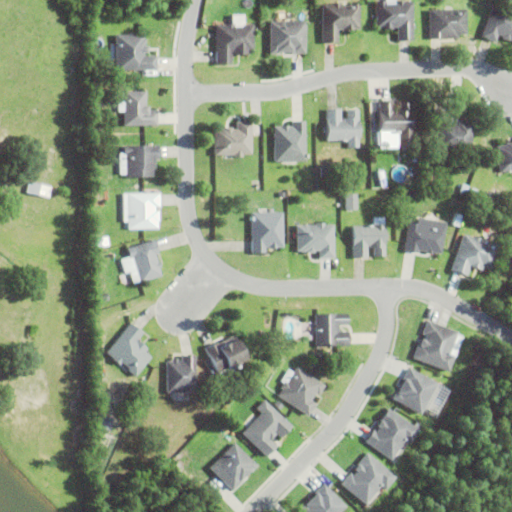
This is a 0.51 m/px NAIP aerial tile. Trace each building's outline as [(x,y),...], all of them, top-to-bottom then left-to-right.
[(392,30),(379,30),(379,29),(374,29),(374,3),(383,3),(383,0),(394,0),(394,2),(403,3),(412,3),(412,42),(396,42),(397,29),(392,29),(392,30)] [(359,31),(355,31),(355,32),(341,32),(341,31),(337,31),(337,44),(322,45),(321,6),(330,6),(330,5),(340,5),(340,7),(350,7),(350,6),(358,6),(359,31)] [(511,15),(511,42),(508,41),(507,43),(500,40),(501,37),(497,36),(494,43),(480,39),(491,7),(500,10),(500,8),(509,11),(509,14),(511,15)] [(429,12),(465,11),(466,36),(457,36),(457,40),(430,41),(429,12)] [(291,55),(291,54),(279,54),(279,55),(269,55),(269,24),(305,23),(305,55),(291,55)] [(242,29),(242,27),(252,27),(253,52),(249,52),(249,56),(232,56),(232,65),(216,65),(215,27),(224,26),(233,25),(233,29),(242,29)] [(145,41),(145,48),(147,48),(147,54),(144,54),(144,58),(157,58),(157,72),(115,72),(114,36),(143,36),(143,41),(145,41)] [(148,108),(148,113),(157,113),(157,128),(124,128),(124,113),(118,113),(118,103),(123,103),(123,93),(145,93),(146,109),(148,108)] [(395,113),(395,112),(399,112),(399,103),(410,103),(411,149),(400,149),(400,134),(399,134),(397,134),(397,150),(379,150),(379,115),(376,115),(376,113),(370,113),(370,102),(393,102),(393,113),(395,113)] [(342,122),(342,120),(346,120),(346,112),(357,112),(358,150),(347,151),(346,142),(326,143),(325,111),(340,110),(340,122),(342,122)] [(473,125),(470,155),(435,151),(438,119),(452,120),(451,126),(455,126),(455,122),(466,123),(466,124),(473,125)] [(298,163),(298,165),(282,165),(282,163),(274,164),(273,128),(280,128),(288,127),(288,128),(291,128),(291,123),(305,123),(306,163),(298,163)] [(223,157),(214,157),(214,131),(218,131),(218,130),(223,130),(223,129),(231,129),(231,131),(235,131),(235,124),(251,124),(251,156),(242,156),(242,160),(223,160),(223,157)] [(252,125),(261,124),(262,136),(252,137),(252,125)] [(511,171),(499,174),(495,149),(499,148),(499,147),(504,147),(504,145),(511,144),(511,171)] [(126,181),(126,176),(120,176),(119,154),(123,154),(123,148),(159,148),(159,161),(155,161),(155,172),(153,172),(153,181),(126,181)] [(320,169),(336,169),(336,177),(330,177),(330,179),(320,180),(320,169)] [(476,186),(475,185),(475,184),(475,183),(474,182),(475,181),(475,180),(475,179),(476,179),(477,178),(478,178),(479,178),(480,178),(481,178),(481,179),(482,179),(483,180),(483,181),(483,182),(483,183),(483,184),(482,185),(482,186),(481,186),(480,186),(479,187),(478,186),(477,186),(476,186)] [(26,195),(28,183),(52,188),(49,200),(26,195)] [(459,193),(462,185),(468,187),(465,195),(459,193)] [(469,196),(472,189),(477,192),(474,198),(469,196)] [(93,197),(97,192),(102,197),(97,201),(93,197)] [(159,213),(159,224),(158,224),(158,231),(128,232),(128,224),(123,224),(123,207),(127,207),(127,196),(160,196),(160,210),(155,210),(155,213),(159,213)] [(345,196),(356,196),(357,212),(345,212),(345,196)] [(448,211),(451,198),(458,200),(454,212),(448,211)] [(445,224),(447,212),(454,214),(451,225),(445,224)] [(265,255),(252,255),(251,214),(282,214),(283,250),(276,250),(276,251),(268,251),(268,250),(265,250),(265,255)] [(352,260),(352,227),(366,227),(366,226),(370,226),(370,227),(372,227),(372,218),(384,218),(384,259),(373,259),(373,250),(368,250),(368,248),(367,248),(367,260),(352,260)] [(431,255),(431,257),(425,256),(426,254),(418,253),(417,255),(404,253),(408,224),(416,225),(417,220),(445,224),(440,256),(431,255)] [(318,253),(314,253),(314,256),(306,256),(306,254),(300,254),(295,254),(295,227),(314,227),(314,225),(323,225),(323,227),(333,226),(333,261),(318,261),(318,253)] [(487,248),(487,249),(488,250),(490,245),(498,248),(489,274),(480,270),(479,273),(468,269),(465,279),(449,273),(463,236),(471,239),(472,238),(481,241),(479,245),(487,248)] [(160,264),(161,270),(159,270),(162,279),(141,285),(137,272),(125,275),(121,261),(129,258),(127,250),(155,242),(159,256),(156,257),(158,264),(160,264)] [(98,299),(107,296),(109,302),(100,304),(98,299)] [(348,334),(348,348),(315,348),(314,316),(346,315),(346,327),(338,327),(338,334),(348,334)] [(453,359),(446,375),(411,361),(418,345),(420,341),(422,342),(424,337),(420,335),(425,323),(455,335),(447,357),(453,359)] [(127,373),(128,372),(121,366),(119,368),(112,362),(112,361),(106,355),(131,325),(143,336),(137,342),(147,351),(145,354),(151,360),(135,380),(127,373)] [(236,374),(219,382),(204,351),(217,344),(220,351),(236,343),(246,363),(239,367),(239,368),(234,371),(236,374)] [(172,361),(177,361),(177,363),(182,363),(182,358),(195,358),(196,395),(166,395),(166,364),(172,363),(172,361)] [(318,397),(315,395),(309,403),(315,407),(307,419),(278,398),(283,391),(280,389),(283,385),(280,383),(288,370),(293,374),(297,369),(324,388),(318,397)] [(390,401),(395,393),(396,394),(403,382),(401,381),(407,370),(436,387),(418,418),(390,401)] [(259,380),(258,380),(258,379),(258,378),(257,378),(257,377),(257,376),(258,376),(258,375),(259,374),(260,373),(261,373),(262,373),(263,373),(263,374),(264,374),(264,375),(265,375),(265,376),(265,377),(265,378),(265,379),(264,380),(263,381),(262,381),(261,381),(260,381),(259,381),(259,380)] [(246,395),(251,388),(256,393),(251,399),(246,395)] [(223,397),(229,391),(233,395),(228,401),(223,397)] [(273,435),(273,436),(275,438),(269,444),(275,450),(265,460),(241,436),(261,416),(255,411),(264,402),(292,430),(280,442),(273,435)] [(408,447),(403,444),(389,463),(363,444),(372,432),(374,434),(377,430),(375,429),(379,424),(378,423),(387,411),(417,434),(408,447)] [(249,475),(240,483),(241,484),(231,493),(208,471),(234,445),(257,468),(249,475)] [(383,493),(382,492),(367,508),(365,507),(364,508),(339,486),(349,475),(351,477),(353,474),(352,473),(356,469),(355,468),(365,456),(394,481),(383,493)] [(342,511),(298,511),(297,511),(304,504),(306,506),(314,498),(313,496),(322,486),(345,509),(342,511)]
